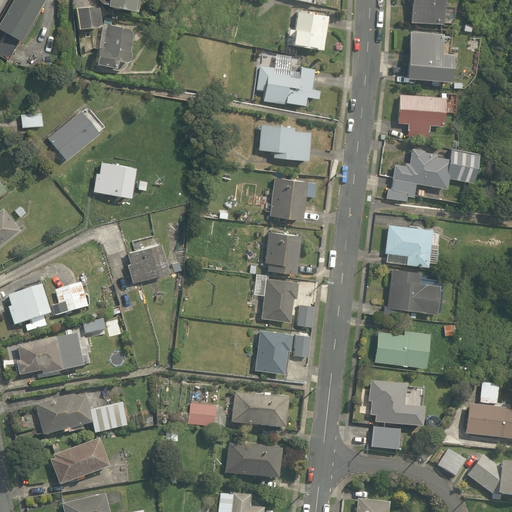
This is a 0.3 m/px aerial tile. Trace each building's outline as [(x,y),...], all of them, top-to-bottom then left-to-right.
[(20,42),(43,0),(12,0),(0,21),(0,30),(4,33),(0,40),(0,55),(7,60),(18,41),(20,42)] [(108,0),(107,7),(136,12),(138,0),(108,0)] [(411,0),(410,23),(442,24),(443,0),(411,0)] [(77,9),(78,29),(97,28),(100,25),(98,8),(77,9)] [(282,52),(292,54),(293,47),(322,51),(326,16),(296,12),(294,31),(288,30),(288,36),(293,37),(292,45),(283,44),(282,52)] [(95,65),(115,68),(116,61),(124,62),(127,60),(129,53),(128,51),(131,34),(127,29),(105,26),(102,48),(98,47),(95,65)] [(405,79),(449,82),(452,54),(440,53),(442,34),(409,31),(405,79)] [(284,103),(303,106),(305,98),(317,99),(318,91),(309,90),(312,70),(300,68),(299,72),(259,66),(255,90),(264,91),(262,102),(284,105),(284,103)] [(406,137),(427,138),(428,125),(443,126),(444,98),(446,98),(447,93),(440,93),(440,96),(399,94),(398,123),(407,124),(406,137)] [(47,138),(65,160),(98,133),(80,111),(47,138)] [(20,115),(22,128),(42,126),(40,113),(20,115)] [(272,156),(306,160),(309,132),(292,131),(293,128),(260,124),(257,149),(272,151),(272,156)] [(412,197),(414,183),(445,189),(447,178),(469,182),(475,154),(449,149),(447,159),(435,157),(436,154),(423,152),(423,150),(411,148),(408,163),(404,162),(404,166),(393,164),(390,179),(392,179),(390,189),(386,188),(384,197),(405,201),(405,196),(412,197)] [(92,192),(129,197),(134,167),(100,162),(98,173),(95,173),(92,192)] [(268,216),(300,219),(304,180),(272,177),(268,216)] [(138,181),(137,189),(145,190),(146,182),(138,181)] [(14,211),(19,217),(25,212),(19,206),(14,211)] [(0,209),(0,244),(19,230),(2,208),(0,209)] [(435,246),(436,234),(429,233),(429,229),(386,224),(383,253),(385,253),(384,262),(425,266),(426,262),(433,262),(434,246),(435,246)] [(172,228),(171,238),(179,239),(179,228),(172,228)] [(266,270),(294,273),(297,235),(267,232),(264,263),(267,263),(266,270)] [(126,265),(132,283),(167,272),(158,243),(126,254),(129,264),(126,265)] [(173,272),(180,270),(178,262),(171,264),(173,272)] [(382,316),(401,317),(401,309),(435,313),(437,285),(417,283),(418,272),(387,269),(382,316)] [(260,318),(288,322),(291,298),(294,298),(296,281),(265,277),(260,318)] [(51,306),(54,317),(86,308),(79,284),(54,291),(58,304),(51,306)] [(7,308),(12,325),(48,315),(40,287),(7,296),(10,307),(7,308)] [(442,325),(443,336),(454,335),(453,324),(442,325)] [(254,370),(282,373),(284,349),(288,350),(290,333),(259,330),(254,370)] [(373,361),(423,367),(427,333),(402,330),(402,334),(377,331),(373,361)] [(308,336),(293,335),(292,356),(306,357),(308,336)] [(15,363),(18,376),(41,372),(42,376),(61,372),(54,338),(16,346),(19,362),(15,363)] [(420,428),(422,409),(420,408),(422,390),(404,387),(404,385),(368,382),(366,402),(370,402),(368,416),(374,416),(373,423),(420,428)] [(468,396),(473,387),(466,383),(461,392),(468,396)] [(479,403),(495,405),(497,385),(481,383),(479,403)] [(230,423),(282,430),(285,400),(233,394),(230,423)] [(34,405),(42,436),(91,424),(84,398),(74,400),(72,395),(34,405)] [(188,424),(211,427),(214,407),(191,403),(188,424)] [(93,434),(125,427),(120,404),(88,411),(93,434)] [(464,435),(511,439),(511,409),(467,405),(464,435)] [(370,448),(396,451),(398,431),(372,428),(370,448)] [(50,461),(59,486),(108,467),(98,439),(53,455),(54,459),(50,461)] [(224,474),(276,480),(280,450),(227,444),(224,474)] [(437,465),(454,476),(464,460),(448,449),(437,465)] [(491,500),(499,500),(499,494),(511,494),(511,464),(499,464),(500,469),(481,455),(466,475),(492,494),(491,500)] [(218,492),(215,511),(260,511),(261,508),(246,507),(248,495),(218,492)] [(61,505),(63,511),(108,511),(104,495),(61,505)] [(387,511),(388,503),(357,500),(355,511),(387,511)]
